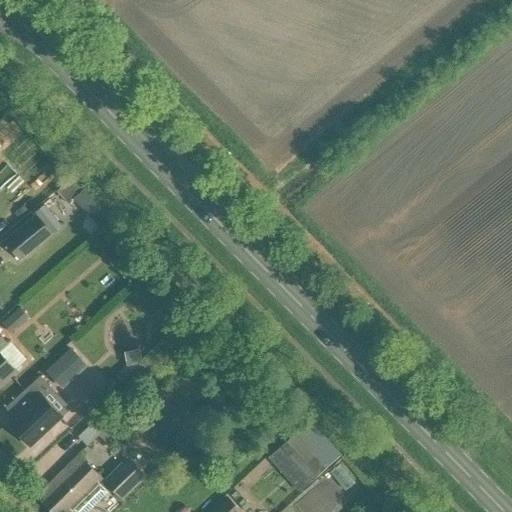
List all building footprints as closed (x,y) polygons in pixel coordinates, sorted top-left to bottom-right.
[(73,178),(56,192),(59,196),(67,205),(73,200),(82,209),(93,199),(84,190),(85,189),(83,187),(74,176),(73,178)] [(5,241),(21,259),(52,234),(36,215),(5,241)] [(121,240),(107,252),(122,269),(136,257),(121,240)] [(172,299),(164,306),(178,323),(187,315),(172,299)] [(20,308),(1,324),(10,333),(28,317),(20,308)] [(0,385),(15,372),(0,354),(0,350),(7,344),(0,336),(0,385)] [(131,349),(133,363),(149,361),(148,347),(131,349)] [(70,348),(45,371),(54,381),(79,358),(70,348)] [(8,423),(30,446),(61,418),(39,394),(48,386),(40,377),(22,393),(31,402),(8,423)] [(116,436),(108,427),(100,435),(107,444),(116,436)] [(325,468),(301,442),(294,435),(279,449),(310,483),(325,469),(325,468)] [(244,481),(271,510),(300,484),(272,454),(244,481)] [(40,493),(39,494),(45,500),(42,503),(49,510),(51,511),(69,511),(71,511),(87,511),(107,493),(98,484),(102,480),(91,469),(78,456),(40,493)] [(130,460),(105,484),(121,501),(146,477),(130,460)] [(212,511),(241,511),(242,511),(228,497),(212,511)]
